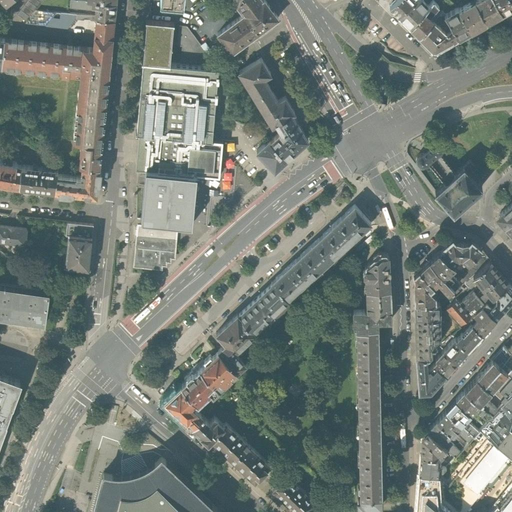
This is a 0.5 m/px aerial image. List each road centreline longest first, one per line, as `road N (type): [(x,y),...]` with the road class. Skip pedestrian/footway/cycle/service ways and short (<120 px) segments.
road 1 (primary): [(105,365),(235,240),(365,145)]
road 2 (tertiary): [(105,365),(257,511)]
road 3 (residential): [(131,0),(110,209)]
road 4 (primary): [(458,77),(388,71),(303,0)]
road 5 (primary): [(19,511),(53,423),(105,365)]
road 6 (primary): [(281,0),(365,145)]
road 7 (residential): [(401,417),(402,251)]
road 8 (residential): [(110,209),(96,344),(105,365)]
road 9 (residential): [(401,417),(422,415),(511,317)]
road 10 (primary): [(379,124),(302,0)]
road 11 (primary): [(386,141),(440,110),(511,90)]
